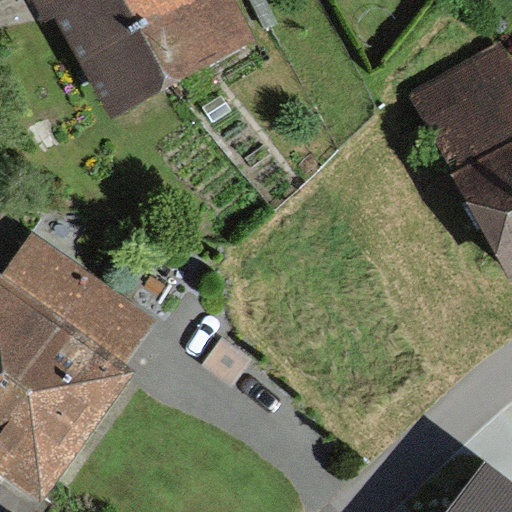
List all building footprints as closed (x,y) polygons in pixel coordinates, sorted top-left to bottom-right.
[(165,94),(112,0),(36,0),(107,126),(165,94)] [(197,0),(194,2),(193,0),(112,0),(165,94),(249,48),(222,0),(197,0)] [(511,69),(502,53),(419,100),(462,182),(454,187),(511,295),(511,294),(511,69)] [(0,274),(0,472),(42,500),(160,324),(31,238),(4,278),(0,274)] [(511,511),(511,457),(488,439),(430,511),(511,511)]
